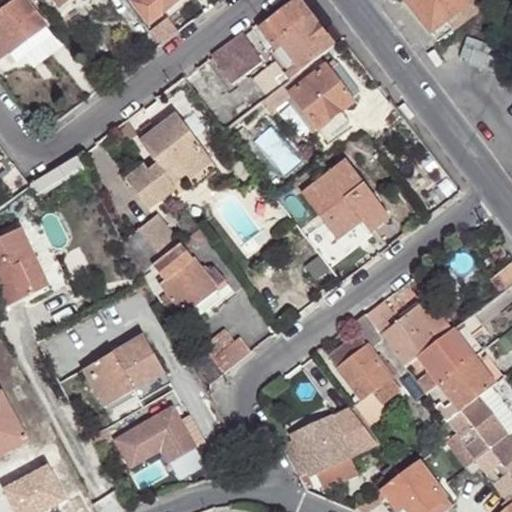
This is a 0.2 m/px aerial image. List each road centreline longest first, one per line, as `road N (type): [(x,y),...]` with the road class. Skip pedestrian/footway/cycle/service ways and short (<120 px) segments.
road 1 (residential): [(498,191),(254,372),(245,417),(283,496)]
road 2 (residential): [(257,0),(39,163),(0,110)]
road 3 (secondary): [(350,0),(498,191)]
road 4 (unknown): [(115,511),(11,329)]
road 5 (residential): [(283,496),(201,494),(157,511)]
